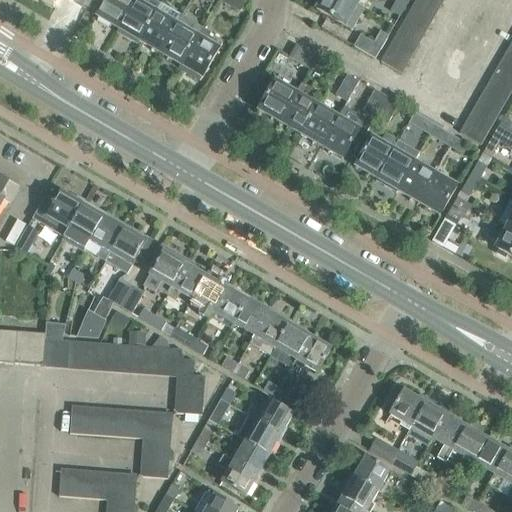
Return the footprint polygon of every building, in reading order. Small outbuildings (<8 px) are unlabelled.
[(38,0),(53,8),(58,0),(38,0)] [(107,0),(98,17),(119,30),(136,0),(107,0)] [(136,0),(119,30),(140,42),(157,12),(144,5),(146,0),(136,0)] [(244,0),(218,0),(218,1),(238,13),(245,0),(244,0)] [(344,28),(357,7),(344,0),(321,0),(315,11),(344,28)] [(440,7),(428,0),(415,0),(413,4),(434,16),(440,7)] [(405,7),(396,2),(390,12),(399,18),(405,7)] [(408,14),(429,26),(434,16),(413,4),(408,14)] [(140,42),(160,54),(177,24),(157,12),(140,42)] [(402,24),(423,36),(429,26),(408,14),(402,24)] [(160,54),(181,66),(198,36),(197,36),(201,29),(181,17),(177,24),(160,54)] [(423,36),(402,24),(396,34),(417,46),(423,36)] [(197,36),(198,36),(181,66),(202,78),(222,43),(209,36),(210,34),(201,29),(197,36)] [(375,60),(388,37),(380,32),(373,44),(360,36),(353,47),(375,60)] [(391,44),(412,56),(417,46),(396,34),(391,44)] [(385,53),(406,65),(412,56),(391,44),(385,53)] [(288,58),(309,70),(316,58),(295,46),(288,58)] [(385,53),(379,63),(400,75),(406,65),(385,53)] [(498,65),(511,73),(511,60),(504,56),(498,65)] [(329,65),(316,58),(309,70),(322,77),(329,65)] [(493,75),(511,86),(511,73),(498,65),(493,75)] [(359,82),(347,75),(342,84),(354,91),(359,82)] [(487,85),(509,97),(511,92),(511,86),(493,75),(487,85)] [(278,124),(295,95),(273,82),(257,112),(278,124)] [(309,90),(301,85),(295,95),(278,124),(299,136),(316,107),(304,100),(309,90)] [(487,85),(482,94),(503,107),(509,97),(487,85)] [(361,113),(374,120),(386,98),(374,91),(361,113)] [(503,107),(482,94),(476,104),(498,117),(503,107)] [(374,120),(386,127),(399,105),(386,98),(374,120)] [(470,114),(492,126),(498,117),(476,104),(470,114)] [(316,107),(299,136),(320,148),(337,119),(316,107)] [(426,121),(414,114),(409,123),(420,130),(426,121)] [(465,123),(487,136),(492,126),(470,114),(465,123)] [(498,130),(511,137),(511,121),(505,117),(498,130)] [(337,119),(320,148),(342,161),(359,131),(337,119)] [(465,123),(459,133),(481,146),(487,136),(465,123)] [(511,137),(498,130),(485,151),(494,156),(500,144),(511,150),(511,137)] [(439,141),(450,147),(456,138),(445,132),(439,141)] [(354,168),(376,180),(398,142),(385,134),(380,143),(371,138),(354,168)] [(456,138),(450,147),(462,154),(467,145),(456,138)] [(408,159),(413,150),(398,142),(376,180),(397,192),(414,163),(408,159)] [(434,175),(414,163),(397,192),(417,204),(434,175)] [(477,183),(485,169),(486,168),(477,163),(468,178),(477,183)] [(0,204),(2,200),(9,204),(18,188),(7,181),(8,180),(0,175),(0,204)] [(434,175),(417,204),(439,217),(456,187),(434,175)] [(477,183),(468,178),(460,193),(469,198),(477,183)] [(59,224),(54,233),(63,239),(83,205),(61,192),(47,217),(59,224)] [(476,210),(457,199),(445,221),(456,227),(462,217),(470,221),(476,210)] [(511,202),(510,201),(499,222),(507,226),(511,228),(511,202)] [(83,205),(63,239),(73,244),(72,246),(83,252),(89,242),(104,217),(83,205)] [(105,263),(124,229),(104,217),(89,242),(101,248),(96,257),(105,263)] [(511,228),(507,226),(499,222),(494,231),(502,235),(495,248),(498,250),(495,255),(505,260),(507,255),(511,257),(511,228)] [(38,232),(29,227),(17,249),(25,254),(38,232)] [(124,229),(105,263),(113,268),(118,259),(131,266),(136,257),(141,260),(152,242),(146,239),(145,241),(124,229)] [(461,244),(455,255),(465,261),(471,249),(461,244)] [(148,276),(145,284),(165,296),(186,260),(162,246),(148,268),(152,270),(148,276)] [(57,261),(52,258),(46,269),(51,272),(57,261)] [(186,260),(165,296),(174,301),(179,294),(190,300),(204,276),(193,269),(195,265),(186,260)] [(83,277),(71,270),(66,279),(78,286),(83,277)] [(204,276),(190,300),(203,308),(198,316),(207,321),(225,288),(204,276)] [(118,308),(130,286),(119,280),(112,292),(101,286),(96,295),(118,308)] [(227,285),(225,288),(207,321),(209,317),(218,323),(221,318),(232,324),(248,297),(227,285)] [(144,294),(130,286),(118,308),(131,315),(144,294)] [(245,332),(242,336),(251,341),(269,309),(248,297),(232,324),(245,332)] [(258,351),(263,342),(274,349),(288,324),(290,321),(269,309),(251,341),(249,345),(258,351)] [(148,326),(153,316),(142,310),(137,319),(148,326)] [(96,340),(104,322),(92,315),(87,312),(76,339),(96,340)] [(166,323),(153,316),(148,326),(160,333),(166,323)] [(61,335),(64,326),(45,324),(45,335),(44,340),(56,341),(61,342),(61,335)] [(291,368),(293,364),(309,336),(288,324),(274,349),(270,356),(291,368)] [(0,339),(3,340),(16,341),(14,364),(42,366),(44,340),(45,335),(0,331),(0,339)] [(144,347),(145,335),(128,333),(127,346),(144,347)] [(189,351),(195,341),(183,334),(177,344),(189,351)] [(303,370),(305,367),(316,373),(330,349),(309,336),(293,364),(303,370)] [(168,350),(165,342),(158,338),(150,349),(152,349),(164,350),(168,350)] [(16,341),(3,340),(2,364),(14,364),(16,341)] [(42,366),(54,367),(56,341),(44,340),(42,366)] [(54,367),(66,368),(68,342),(61,342),(56,341),(54,367)] [(195,341),(189,351),(198,357),(204,347),(195,341)] [(66,368),(78,369),(80,343),(68,342),(66,368)] [(78,369),(90,370),(92,344),(80,343),(78,369)] [(104,345),(92,344),(90,370),(102,371),(104,345)] [(102,371),(114,372),(116,346),(104,345),(102,371)] [(114,372),(126,373),(128,347),(116,346),(114,372)] [(126,373),(138,374),(140,348),(128,347),(126,373)] [(138,374),(150,375),(152,349),(150,349),(140,348),(138,374)] [(150,375),(162,376),(164,350),(152,349),(150,375)] [(168,350),(164,350),(162,376),(178,377),(180,351),(168,350)] [(180,351),(178,377),(177,391),(203,393),(204,378),(191,377),(192,362),(182,361),(182,358),(181,357),(181,351),(180,351)] [(231,374),(237,364),(223,356),(217,366),(231,374)] [(249,371),(237,364),(231,374),(243,381),(249,371)] [(273,398),(279,389),(268,383),(262,391),(273,398)] [(395,406),(389,416),(410,428),(424,404),(396,387),(388,402),(395,406)] [(290,396),(279,389),(273,398),(285,405),(290,396)] [(219,401),(229,406),(235,395),(226,390),(219,401)] [(177,391),(176,403),(202,405),(203,393),(177,391)] [(213,412),(222,418),(229,406),(219,401),(213,412)] [(251,406),(245,416),(253,420),(280,436),(292,416),(268,402),(262,413),(251,406)] [(175,415),(201,417),(202,405),(176,403),(175,415)] [(411,428),(406,436),(427,448),(431,441),(431,440),(445,416),(424,404),(410,428),(411,428)] [(82,435),(84,409),(71,408),(69,434),(82,435)] [(95,436),(97,410),(84,409),(82,435),(95,436)] [(97,410),(95,436),(107,437),(109,411),(97,410)] [(122,412),(109,411),(107,437),(120,438),(122,412)] [(135,413),(122,412),(120,438),(133,439),(135,413)] [(133,439),(143,440),(145,440),(147,414),(135,413),(133,439)] [(160,415),(147,414),(145,440),(158,441),(160,415)] [(160,415),(158,441),(170,442),(173,416),(160,415)] [(443,447),(436,460),(444,464),(447,461),(466,428),(445,416),(431,440),(431,441),(443,447)] [(247,429),(251,431),(245,442),(268,456),(280,436),(253,420),(247,429)] [(196,442),(206,447),(212,436),(218,426),(208,421),(203,430),(196,442)] [(370,438),(373,431),(363,426),(359,432),(370,438)] [(447,461),(457,467),(462,458),(472,464),(486,440),(486,439),(487,438),(474,430),(473,432),(466,428),(447,461)] [(390,465),(398,452),(375,439),(368,453),(390,465)] [(170,442),(158,441),(145,440),(143,440),(142,453),(169,455),(170,442)] [(485,471),(483,475),(492,480),(493,476),(507,452),(486,440),(472,464),(485,471)] [(206,447),(196,442),(190,453),(199,458),(206,447)] [(268,456),(245,442),(233,462),(257,476),(268,456)] [(398,452),(390,465),(401,472),(409,458),(398,452)] [(488,487),(498,493),(504,482),(511,487),(511,454),(507,452),(493,476),(492,480),(488,487)] [(142,453),(141,465),(169,467),(169,455),(142,453)] [(227,473),(221,483),(245,497),(257,476),(233,462),(232,463),(222,457),(216,467),(227,473)] [(353,479),(378,493),(390,473),(365,458),(353,479)] [(141,478),(168,480),(169,467),(141,465),(141,478)] [(410,477),(430,489),(436,480),(416,468),(410,477)] [(72,498),(74,472),(61,471),(59,497),(72,498)] [(86,473),(74,472),(72,498),(84,499),(86,473)] [(84,499),(97,500),(99,474),(86,473),(84,499)] [(111,475),(99,474),(97,500),(109,501),(111,475)] [(124,477),(111,475),(109,501),(122,502),(124,477)] [(136,478),(124,477),(122,502),(134,503),(136,478)] [(363,511),(366,511),(378,493),(353,479),(350,477),(342,490),(345,492),(341,499),(363,511)] [(448,487),(436,480),(430,489),(443,496),(448,487)] [(165,497),(174,502),(181,491),(171,485),(165,497)] [(235,511),(237,510),(217,499),(219,495),(208,489),(194,511),(235,511)] [(428,511),(436,500),(427,494),(420,507),(428,511)] [(167,511),(174,502),(165,497),(158,508),(164,511),(167,511)] [(470,511),(472,511),(477,504),(466,497),(461,507),(470,511)] [(363,511),(341,499),(333,511),(363,511)] [(133,511),(134,503),(122,502),(109,501),(108,511),(133,511)]
